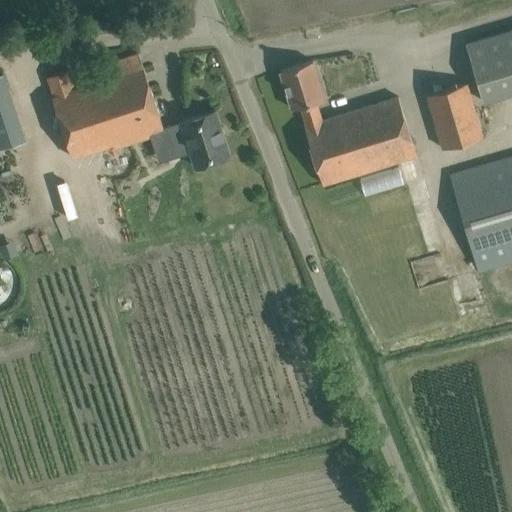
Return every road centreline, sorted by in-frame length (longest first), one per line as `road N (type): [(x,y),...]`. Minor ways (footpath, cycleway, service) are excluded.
road 1 (unclassified): [(415,511),(222,25)]
road 2 (unclassified): [(222,25),(0,50)]
